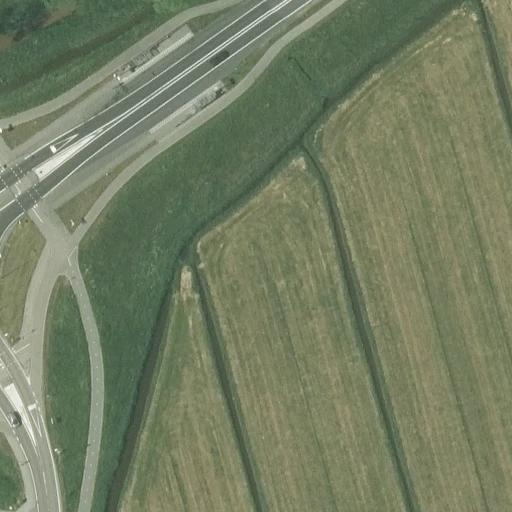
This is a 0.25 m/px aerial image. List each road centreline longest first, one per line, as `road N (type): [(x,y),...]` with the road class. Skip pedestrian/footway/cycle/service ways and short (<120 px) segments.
road 1 (primary): [(132,111),(288,0)]
road 2 (primary): [(0,224),(132,111)]
road 3 (primary): [(132,111),(61,143),(0,185)]
road 4 (tertiary): [(48,511),(40,460),(0,375)]
